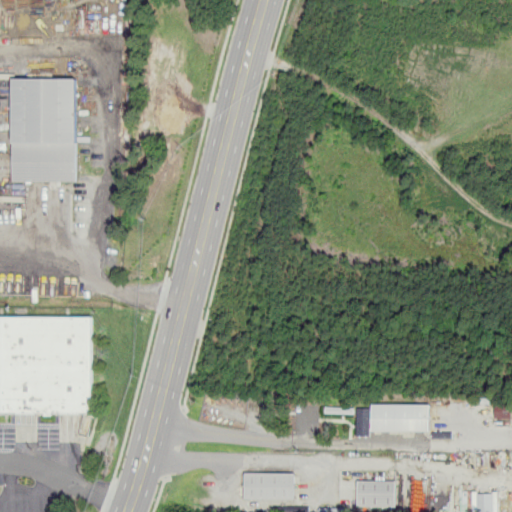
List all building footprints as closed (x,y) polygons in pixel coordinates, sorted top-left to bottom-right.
[(16,80),(15,180),(79,181),(80,81),(16,80)] [(0,316),(0,412),(94,413),(95,317),(0,316)] [(511,418),(511,403),(496,403),(495,418),(511,418)] [(375,405),(374,431),(434,431),(434,405),(375,405)] [(357,436),(371,436),(371,409),(358,408),(357,436)] [(247,471),(247,497),(297,498),(298,471),(247,471)] [(356,479),(356,505),(395,505),(395,480),(356,479)] [(499,511),(498,493),(473,494),(474,511),(499,511)]
